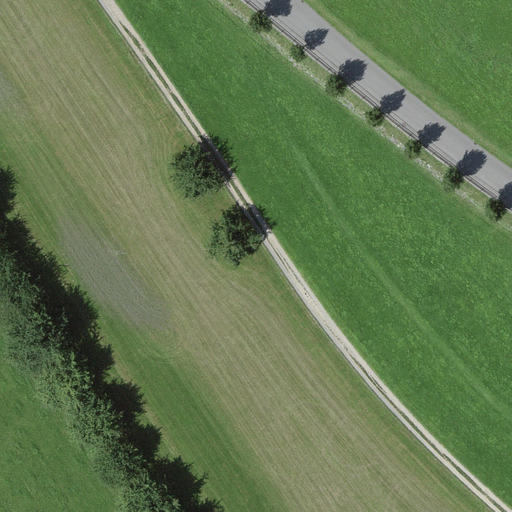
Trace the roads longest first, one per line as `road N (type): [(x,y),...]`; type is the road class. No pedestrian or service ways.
road 1 (track): [(106,0),(318,310),(382,391),(505,511)]
road 2 (tertiary): [(511,187),(275,0)]
